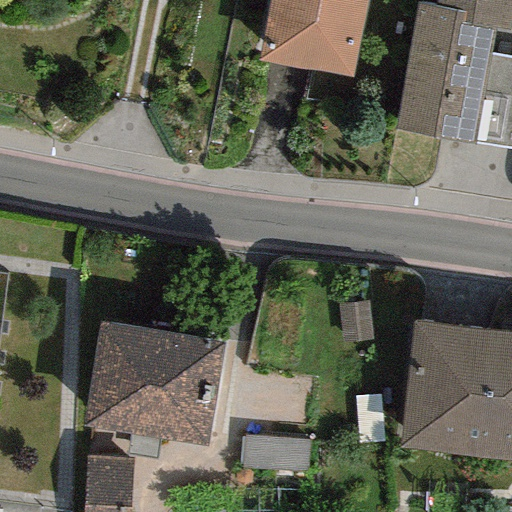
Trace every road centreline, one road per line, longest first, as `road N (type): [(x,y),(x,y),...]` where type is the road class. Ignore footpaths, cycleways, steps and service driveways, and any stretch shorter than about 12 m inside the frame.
road 1 (tertiary): [(511,260),(0,171)]
road 2 (unknown): [(142,511),(149,479),(202,467),(213,454),(230,300)]
